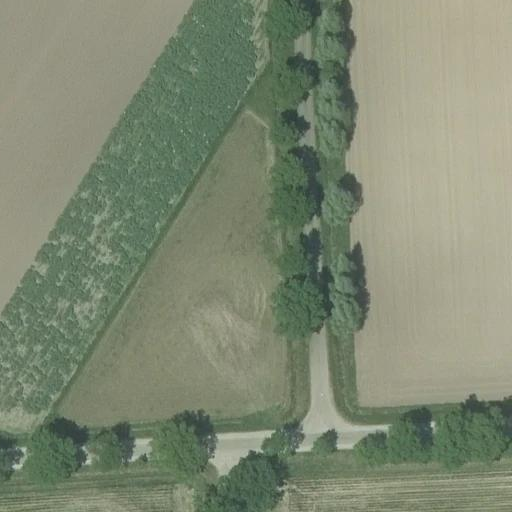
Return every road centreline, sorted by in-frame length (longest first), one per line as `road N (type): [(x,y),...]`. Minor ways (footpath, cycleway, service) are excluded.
road 1 (unclassified): [(511,429),(0,462)]
road 2 (track): [(319,440),(303,0)]
